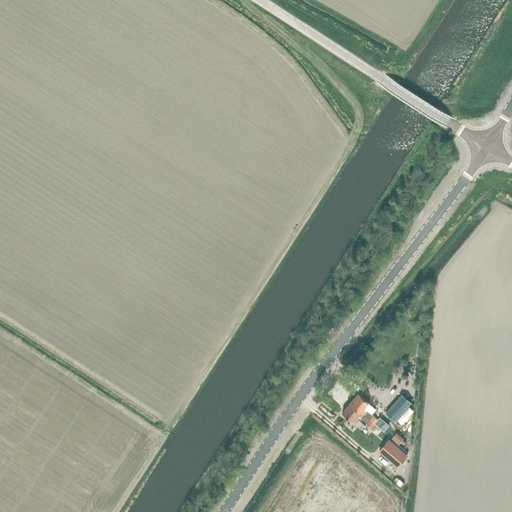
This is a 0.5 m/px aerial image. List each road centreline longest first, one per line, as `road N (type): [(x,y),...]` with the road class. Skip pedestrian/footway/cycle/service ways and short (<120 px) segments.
road 1 (unclassified): [(223,511),(489,151)]
road 2 (unclassified): [(489,151),(258,0)]
